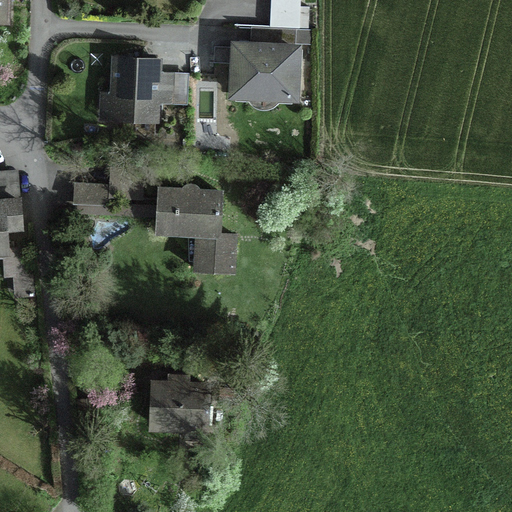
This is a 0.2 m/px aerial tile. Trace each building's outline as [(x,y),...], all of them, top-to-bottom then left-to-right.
[(281,28),(280,47),(236,45),(234,93),(294,96),(296,48),(294,48),(295,29),(281,28)] [(112,112),(156,114),(159,60),(115,58),(112,112)] [(221,192),(199,191),(199,190),(198,188),(197,187),(196,186),(195,185),(194,184),(192,184),(191,183),(189,184),(187,184),(186,184),(185,185),(184,186),(183,187),(182,189),(181,190),(160,189),(158,230),(199,232),(199,233),(211,234),(210,249),(198,248),(197,269),(232,271),(234,234),(219,233),(221,192)] [(108,187),(76,185),(75,202),(107,204),(108,187)] [(1,207),(0,207),(0,256),(5,256),(4,227),(20,226),(18,199),(0,200),(1,207)] [(19,255),(5,256),(7,279),(20,278),(19,255)] [(204,426),(205,426),(206,385),(186,385),(186,376),(170,376),(170,384),(154,383),(153,423),(204,426)] [(94,398),(79,399),(82,429),(97,427),(94,398)]
